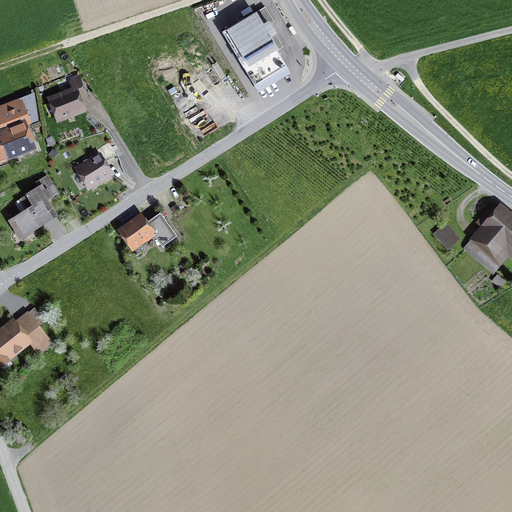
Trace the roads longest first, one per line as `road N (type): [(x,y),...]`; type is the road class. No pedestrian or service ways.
road 1 (unclassified): [(349,65),(0,284)]
road 2 (secondary): [(511,196),(349,65)]
road 3 (track): [(0,66),(186,0)]
road 4 (track): [(511,175),(428,96),(406,57)]
road 5 (track): [(363,79),(406,57),(511,30)]
